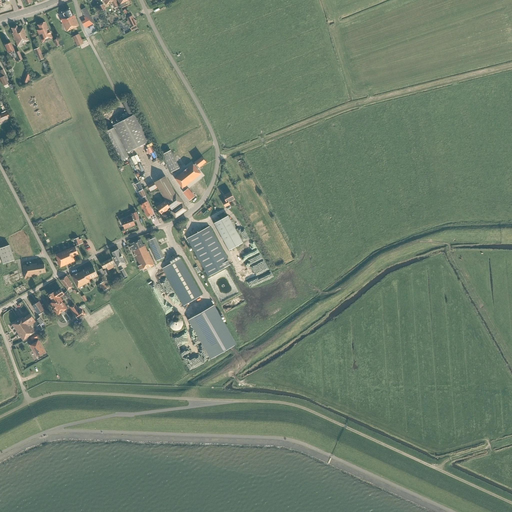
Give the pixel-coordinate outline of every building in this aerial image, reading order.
[(94,23),(86,8),(82,10),(87,20),(82,22),(85,28),(94,23)] [(70,9),(62,13),(64,18),(60,20),(62,23),(74,17),(72,14),(70,9)] [(74,17),(62,23),(66,32),(79,26),(73,13),(72,14),(74,17)] [(132,27),(137,24),(135,19),(134,19),(133,18),(132,16),(128,18),(127,18),(132,27)] [(45,22),(37,25),(39,29),(36,30),(42,42),(52,38),(45,22)] [(26,36),(23,28),(18,30),(16,26),(11,28),(13,33),(12,33),(14,38),(13,38),(14,40),(15,40),(17,46),(29,41),(27,38),(26,39),(25,36),(26,36)] [(84,44),(79,34),(73,37),(77,47),(84,44)] [(15,52),(10,42),(5,45),(8,53),(11,52),(12,55),(13,54),(14,57),(16,56),(18,61),(20,60),(22,59),(18,51),(15,52)] [(0,72),(0,73),(2,76),(0,77),(0,79),(3,86),(7,84),(8,84),(5,76),(5,75),(3,69),(0,70),(0,72)] [(128,114),(134,112),(130,99),(124,101),(128,114)] [(0,122),(10,118),(7,112),(0,115),(0,122)] [(112,126),(113,128),(106,132),(121,161),(129,157),(127,153),(149,141),(135,114),(112,126)] [(180,168),(171,150),(161,155),(170,173),(180,168)] [(194,165),(197,169),(198,169),(197,169),(198,168),(206,162),(202,157),(195,162),(196,163),(194,165)] [(193,164),(175,178),(183,188),(201,174),(197,169),(194,165),(193,164)] [(171,210),(172,211),(171,212),(176,218),(187,210),(182,203),(183,203),(176,193),(175,193),(165,176),(155,183),(166,201),(165,201),(171,210)] [(147,186),(151,192),(157,188),(154,182),(147,186)] [(183,192),(190,200),(194,197),(188,189),(183,192)] [(235,199),(231,192),(223,196),(226,201),(223,203),(225,207),(230,204),(229,202),(235,199)] [(146,201),(144,203),(140,205),(141,208),(143,208),(147,217),(153,214),(149,205),(148,205),(146,201)] [(169,211),(171,210),(165,201),(157,207),(162,214),(168,210),(169,211)] [(125,228),(135,225),(134,222),(133,221),(138,219),(136,213),(132,214),(133,215),(127,217),(128,219),(122,221),(124,227),(125,228)] [(229,250),(242,243),(228,216),(215,223),(229,250)] [(209,226),(187,238),(208,277),(230,265),(209,226)] [(155,237),(147,241),(157,261),(164,257),(155,237)] [(142,244),(140,239),(130,244),(135,254),(134,254),(135,256),(136,256),(140,265),(138,266),(140,270),(142,269),(142,270),(154,265),(148,251),(147,251),(144,243),(142,244)] [(0,248),(0,254),(3,264),(15,260),(10,245),(0,248)] [(75,246),(55,255),(61,267),(75,261),(73,256),(78,254),(75,246)] [(119,249),(112,252),(114,257),(113,257),(117,267),(126,263),(119,249)] [(116,266),(112,258),(101,263),(104,268),(106,267),(108,270),(116,266)] [(201,296),(180,258),(163,268),(184,306),(201,296)] [(46,272),(44,264),(38,265),(38,263),(24,266),(26,279),(28,279),(28,277),(32,276),(32,277),(35,276),(40,275),(39,273),(46,272)] [(83,271),(72,276),(77,288),(91,281),(91,280),(98,276),(94,267),(89,269),(88,268),(83,270),(83,271)] [(67,276),(60,280),(67,291),(73,288),(71,285),(72,284),(67,276)] [(109,288),(105,281),(100,284),(104,291),(109,288)] [(29,290),(25,283),(23,284),(22,284),(14,288),(19,296),(29,290)] [(53,309),(57,315),(67,309),(64,303),(63,303),(62,301),(60,297),(64,294),(61,289),(55,292),(55,291),(48,295),(52,302),(50,303),(51,305),(54,309),(53,309)] [(45,310),(39,301),(36,303),(35,303),(33,304),(34,305),(33,306),(39,315),(43,312),(45,315),(47,313),(45,310)] [(80,311),(78,308),(75,303),(69,307),(78,319),(86,314),(83,309),(80,311)] [(214,306),(189,320),(211,358),(236,344),(214,306)] [(30,326),(36,322),(30,314),(24,318),(30,326)] [(24,318),(23,317),(12,325),(23,340),(35,332),(30,326),(24,318)] [(169,323),(169,324),(169,325),(169,326),(169,327),(170,328),(171,329),(171,330),(172,330),(173,331),(174,331),(175,331),(176,331),(177,331),(178,331),(179,331),(180,330),(181,330),(182,329),(182,328),(183,327),(183,326),(183,325),(184,324),(183,323),(183,322),(183,321),(182,320),(182,319),(181,318),(180,318),(179,317),(178,317),(177,317),(176,317),(175,317),(174,317),(173,317),(172,318),(171,318),(171,319),(170,320),(169,321),(169,322),(169,323)] [(45,351),(38,340),(30,345),(36,356),(45,351)]
